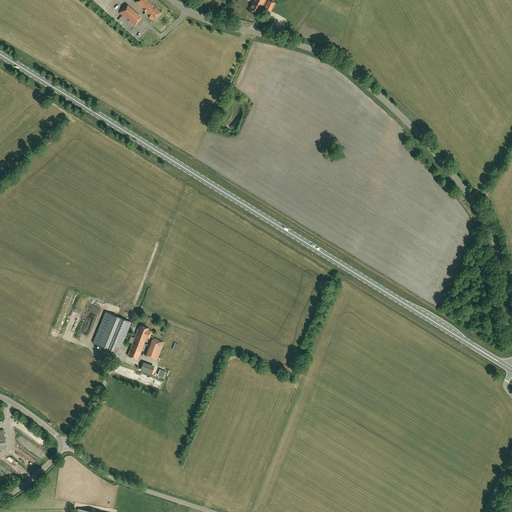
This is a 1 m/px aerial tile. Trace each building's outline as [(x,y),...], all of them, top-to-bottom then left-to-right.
[(155,6),(148,0),(137,0),(136,2),(148,14),(149,13),(151,15),(149,17),(153,20),(161,11),(155,6)] [(261,7),(264,0),(253,0),(253,2),(250,9),(258,13),(261,6),(261,7)] [(271,12),(275,3),(268,0),(264,8),(271,12)] [(141,18),(127,5),(120,13),(134,26),(141,18)] [(131,321),(119,317),(105,311),(93,343),(106,348),(118,353),(131,321)] [(139,329),(138,329),(128,355),(137,359),(146,337),(150,338),(152,331),(149,330),(149,328),(141,325),(139,329)] [(153,338),(146,357),(157,361),(164,342),(153,338)] [(143,363),(140,368),(151,373),(154,368),(143,363)] [(36,445),(32,450),(43,460),(47,455),(36,445)]
